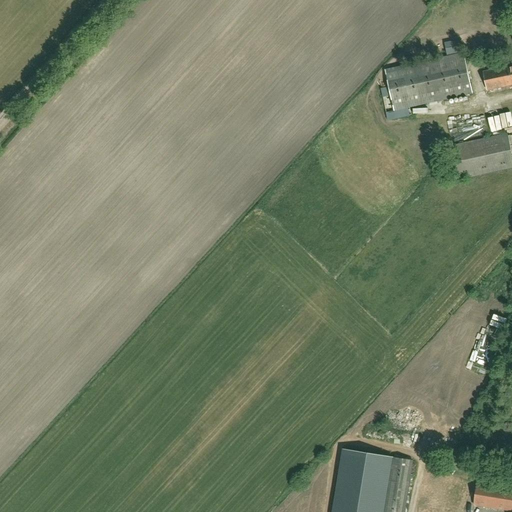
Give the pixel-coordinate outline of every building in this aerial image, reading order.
[(444,43),(447,56),(463,53),(460,40),(444,43)] [(473,94),(464,54),(385,71),(395,112),(473,94)] [(488,91),(511,85),(511,66),(484,72),(488,91)] [(449,122),(452,135),(461,133),(458,120),(449,122)] [(457,181),(511,167),(511,153),(508,135),(450,148),(457,181)] [(405,511),(413,462),(343,451),(333,511),(405,511)] [(511,488),(478,484),(477,486),(474,504),(511,510),(511,488)]
